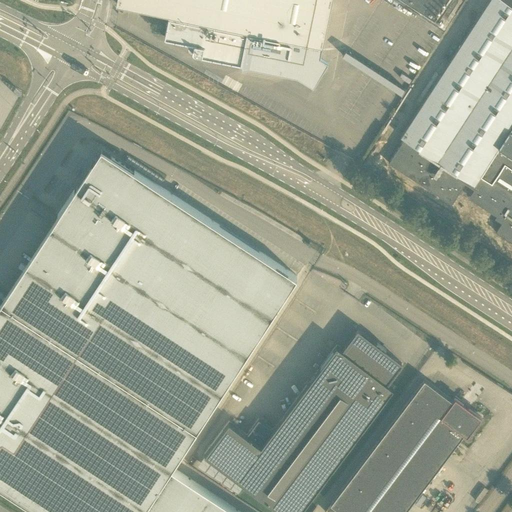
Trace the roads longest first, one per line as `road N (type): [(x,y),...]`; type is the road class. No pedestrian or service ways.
road 1 (secondary): [(75,66),(318,197),(511,321)]
road 2 (secondary): [(511,304),(313,176),(85,51)]
road 3 (unclassified): [(511,381),(367,285),(317,262)]
road 4 (unclassified): [(0,172),(75,66)]
